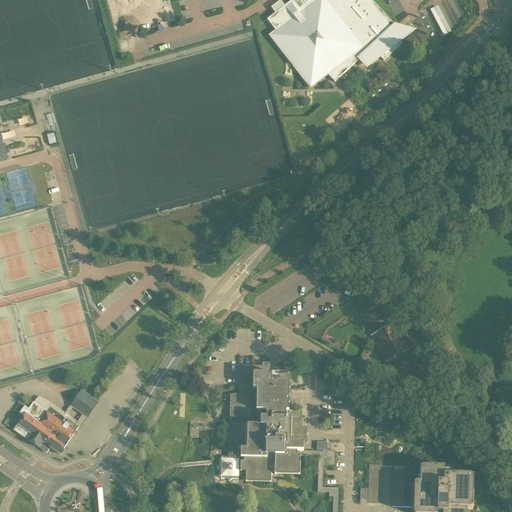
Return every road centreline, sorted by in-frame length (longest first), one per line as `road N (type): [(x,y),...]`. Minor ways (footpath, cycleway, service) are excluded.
road 1 (tertiary): [(223,293),(296,212),(442,83),(511,6)]
road 2 (residential): [(354,508),(349,368),(223,293)]
road 3 (tertiary): [(93,483),(223,293)]
